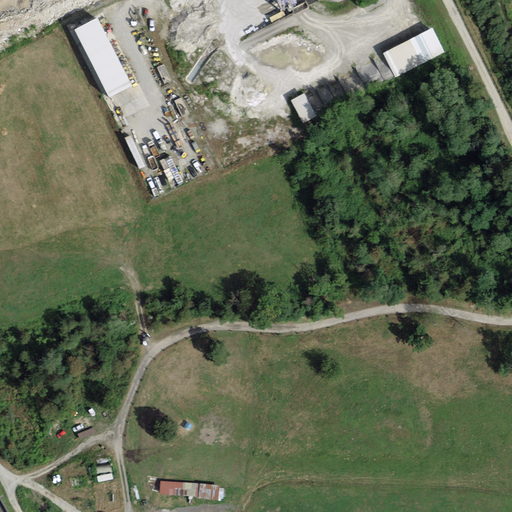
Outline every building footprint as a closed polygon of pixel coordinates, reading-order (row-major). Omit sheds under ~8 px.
[(296,0),(276,0),(283,12),(298,3),(296,0)] [(100,17),(76,28),(110,97),(134,86),(100,17)] [(436,33),(385,54),(395,79),(446,58),(436,33)] [(303,124),(317,117),(307,93),(292,100),(303,124)] [(122,449),(123,464),(135,463),(134,449),(122,449)] [(161,497),(223,498),(224,484),(161,483),(161,497)]
